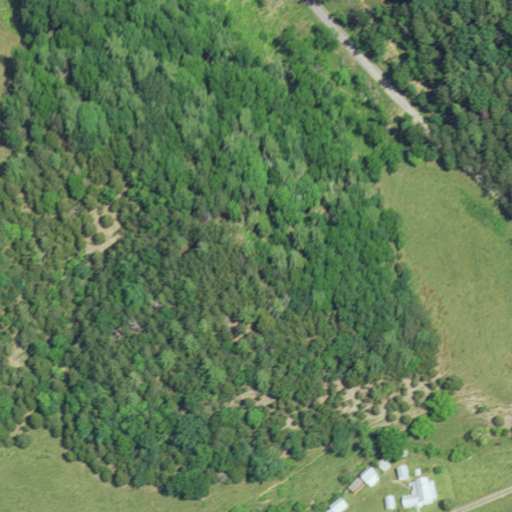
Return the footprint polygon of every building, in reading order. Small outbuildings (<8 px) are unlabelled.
[(382,459),(391,468),(386,473),(377,463),(382,459)] [(398,469),(407,468),(408,479),(399,480),(398,469)] [(372,487),(362,476),(370,469),(380,480),(372,487)] [(415,495),(414,483),(429,482),(431,503),(422,503),(422,505),(405,506),(405,496),(415,495)] [(394,497),(395,509),(387,510),(385,498),(394,497)] [(343,511),(332,511),(330,509),(342,499),(349,507),(343,511)]
